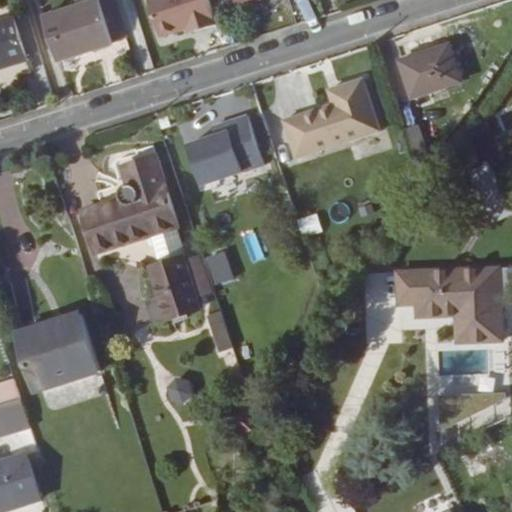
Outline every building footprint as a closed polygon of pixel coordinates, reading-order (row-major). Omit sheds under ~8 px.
[(114,44),(99,0),(95,0),(44,16),(58,61),(114,44)] [(208,0),(149,0),(163,43),(217,26),(208,0)] [(0,69),(30,60),(16,16),(0,20),(0,69)] [(462,81),(450,45),(401,61),(413,97),(462,81)] [(381,130),(364,79),(329,90),(334,104),(284,120),(297,157),(381,130)] [(202,185),(264,164),(248,116),(214,126),(216,135),(189,145),(202,185)] [(427,149),(419,125),(403,129),(412,154),(427,149)] [(180,227),(166,182),(157,155),(122,167),(127,186),(125,187),(122,191),(121,196),(122,197),(82,210),(96,253),(153,235),(161,262),(149,266),(167,321),(202,309),(198,298),(185,259),(175,228),(180,227)] [(511,182),(504,165),(496,169),(505,186),(511,182)] [(511,203),(511,202),(496,170),(479,178),(499,221),(511,214),(511,203)] [(12,244),(28,239),(18,209),(3,214),(12,244)] [(315,214),(297,219),(300,233),(318,228),(315,214)] [(204,256),(213,283),(231,277),(223,250),(204,256)] [(214,292),(202,253),(185,259),(198,298),(214,292)] [(13,261),(12,292),(27,293),(29,261),(13,261)] [(506,341),(503,268),(396,271),(398,305),(415,304),(416,317),(455,315),(456,343),(506,341)] [(233,348),(221,310),(208,315),(220,352),(233,348)] [(37,393),(102,372),(82,311),(17,332),(37,393)] [(21,377),(0,382),(0,433),(1,437),(34,429),(21,377)] [(185,404),(194,393),(191,380),(177,378),(168,387),(172,400),(185,404)] [(249,434),(257,425),(247,416),(239,426),(249,434)] [(482,457),(507,446),(503,435),(459,454),(464,465),(471,480),(489,471),(482,457)] [(0,511),(42,499),(28,453),(0,461),(0,511)] [(382,504),(393,499),(389,490),(378,495),(382,504)] [(359,511),(374,511),(381,509),(374,491),(354,498),(359,511)]
